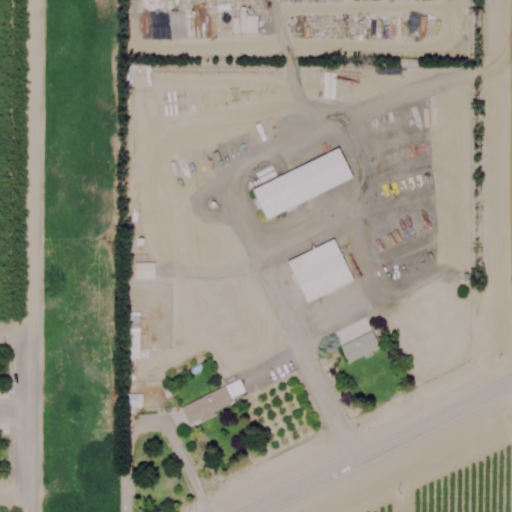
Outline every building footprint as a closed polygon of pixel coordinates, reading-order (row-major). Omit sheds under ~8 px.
[(349,178),(335,148),(248,186),(261,216),(349,178)] [(349,280),(330,238),(283,259),(302,301),(349,280)] [(151,261),(131,261),(131,277),(151,277),(151,261)] [(135,357),(137,311),(120,311),(119,357),(135,357)] [(346,362),(377,347),(369,330),(337,344),(346,362)] [(177,404),(184,421),(244,396),(237,379),(177,404)] [(139,406),(138,393),(122,393),(123,406),(139,406)]
